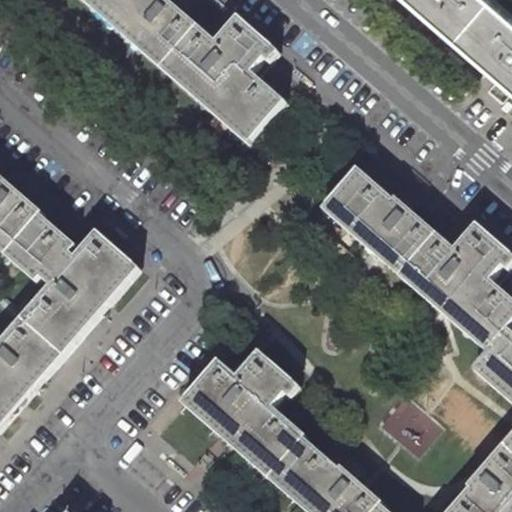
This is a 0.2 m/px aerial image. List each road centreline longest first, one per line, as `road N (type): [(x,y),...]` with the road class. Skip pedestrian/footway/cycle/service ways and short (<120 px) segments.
road 1 (residential): [(0,88),(198,268),(198,304),(74,446)]
road 2 (residential): [(511,183),(301,0)]
